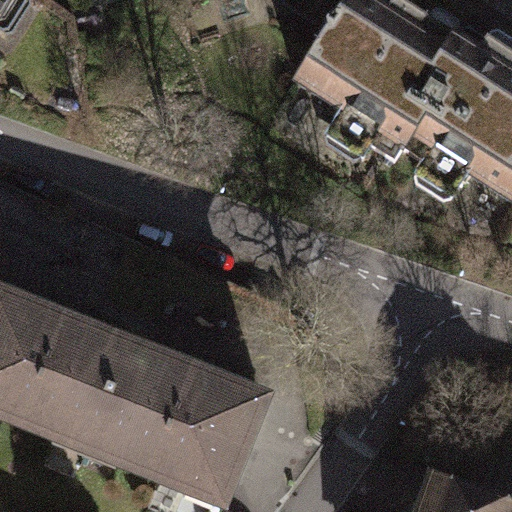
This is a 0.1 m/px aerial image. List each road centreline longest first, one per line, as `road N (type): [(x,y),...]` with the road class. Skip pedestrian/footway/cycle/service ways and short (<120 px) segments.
road 1 (residential): [(0,135),(425,294)]
road 2 (residential): [(307,511),(394,386),(425,294)]
